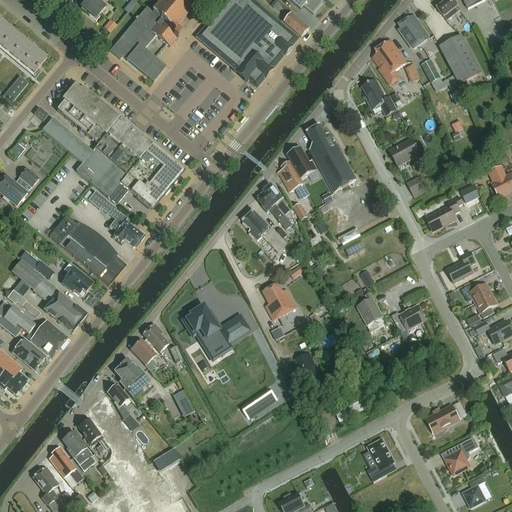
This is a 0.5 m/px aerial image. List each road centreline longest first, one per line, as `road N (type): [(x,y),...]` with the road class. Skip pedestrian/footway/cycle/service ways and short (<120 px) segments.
road 1 (residential): [(84,407),(333,92)]
road 2 (tertiary): [(51,381),(219,171)]
road 3 (residential): [(398,422),(470,370),(418,258),(425,254)]
road 4 (tertiary): [(219,171),(356,0)]
road 5 (unclassified): [(219,171),(74,54)]
road 6 (unclassified): [(425,254),(333,92)]
road 7 (residential): [(254,498),(383,422),(398,422)]
road 8 (residential): [(4,511),(84,407)]
